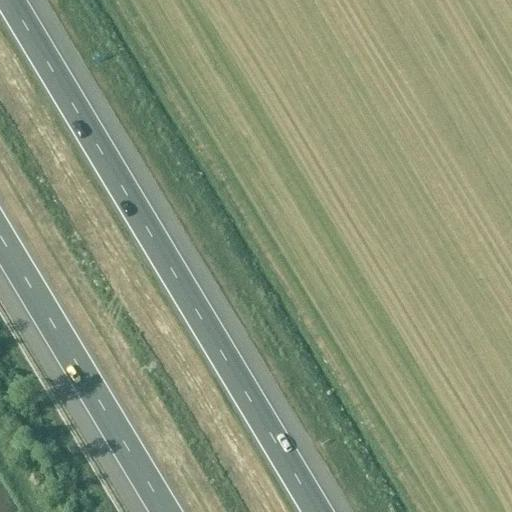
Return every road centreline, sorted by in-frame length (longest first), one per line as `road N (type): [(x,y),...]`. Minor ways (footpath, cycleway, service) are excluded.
road 1 (motorway): [(314,511),(8,0)]
road 2 (motorway): [(0,238),(163,511)]
